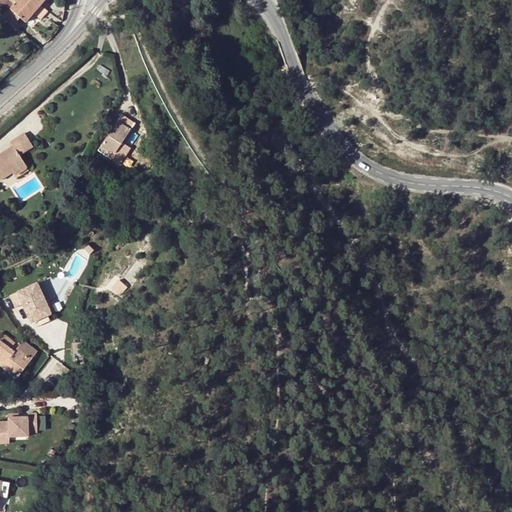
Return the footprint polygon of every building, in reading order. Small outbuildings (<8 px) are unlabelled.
[(26,23),(41,5),(35,0),(8,0),(5,5),(11,11),(20,18),(26,23)] [(0,13),(5,18),(11,11),(5,5),(0,9),(0,13)] [(40,19),(49,11),(44,6),(35,13),(40,19)] [(20,18),(11,11),(5,18),(14,25),(20,18)] [(134,127),(121,118),(98,153),(111,162),(134,127)] [(23,136),(17,140),(25,153),(31,149),(23,136)] [(0,180),(11,174),(24,166),(19,158),(25,153),(17,140),(10,144),(12,149),(3,154),(4,157),(1,159),(0,158),(0,180)] [(25,169),(24,166),(11,174),(13,177),(25,169)] [(38,283),(9,297),(15,309),(21,306),(27,318),(30,316),(33,323),(33,322),(47,316),(50,315),(41,294),(43,293),(38,283)] [(47,316),(33,322),(36,328),(49,322),(47,316)] [(29,345),(23,341),(18,348),(14,345),(16,342),(5,334),(0,340),(0,365),(4,368),(7,363),(22,373),(38,351),(29,345)] [(7,363),(4,368),(18,378),(22,373),(7,363)] [(0,422),(0,434),(8,434),(9,437),(28,437),(27,418),(8,418),(9,422),(0,422)]
